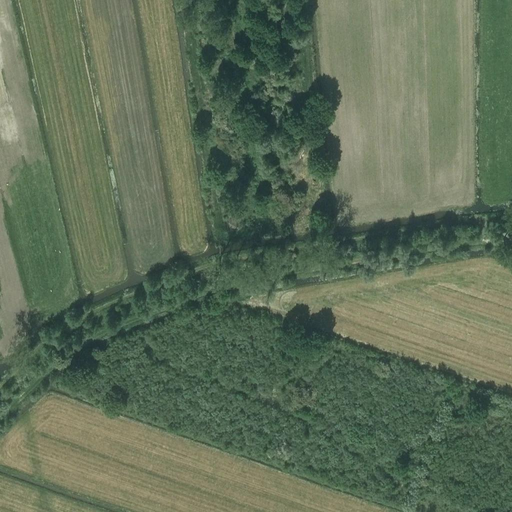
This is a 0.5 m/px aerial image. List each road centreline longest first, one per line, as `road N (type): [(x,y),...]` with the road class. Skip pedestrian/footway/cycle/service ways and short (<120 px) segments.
road 1 (track): [(316,269),(231,285),(106,329),(0,418)]
road 2 (track): [(311,242),(511,214)]
road 3 (track): [(511,248),(487,240),(316,269)]
